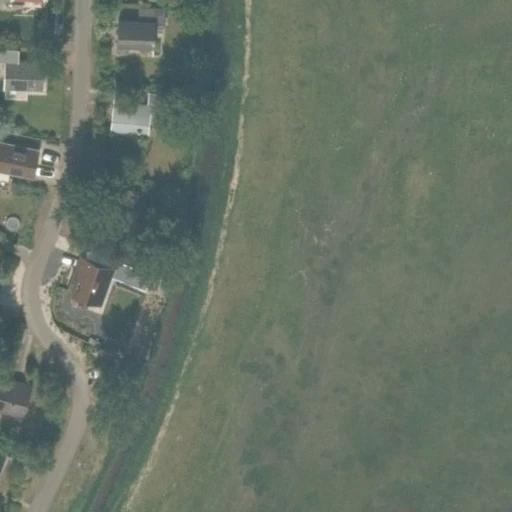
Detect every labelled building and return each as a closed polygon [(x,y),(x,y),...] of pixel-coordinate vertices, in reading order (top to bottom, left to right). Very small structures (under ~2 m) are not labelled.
[(164,9),(155,8),(139,7),(138,19),(117,18),(116,49),(126,50),(126,43),(152,44),(151,54),(152,54),(153,44),(154,21),(164,22),(164,9)] [(0,46),(0,60),(5,60),(3,84),(41,86),(43,60),(17,58),(17,48),(0,46)] [(116,137),(121,138),(121,137),(117,136),(118,127),(140,130),(140,128),(145,129),(145,130),(146,130),(147,114),(165,116),(167,94),(148,92),(147,104),(128,102),(128,96),(115,94),(111,127),(117,127),(116,137)] [(0,167),(31,174),(36,148),(0,141),(0,167)] [(120,222),(125,207),(130,208),(135,190),(106,181),(96,214),(120,222)] [(98,300),(110,267),(82,257),(70,290),(80,293),(81,291),(97,297),(97,300),(98,300)] [(147,272),(117,261),(113,272),(143,283),(147,272)] [(19,423),(30,384),(29,384),(0,376),(0,407),(21,413),(18,423),(19,423)]
